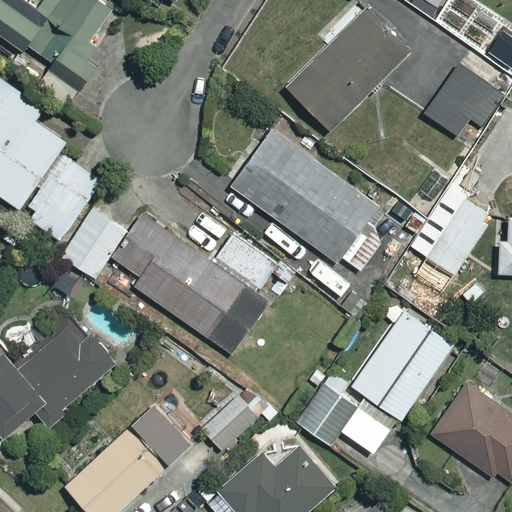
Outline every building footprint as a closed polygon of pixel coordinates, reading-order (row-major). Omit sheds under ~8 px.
[(0,0),(0,36),(85,95),(132,26),(93,0),(50,0),(40,14),(19,0),(0,0)] [(446,0),(423,0),(439,10),(446,0)] [(412,56),(369,12),(290,91),(333,135),(412,56)] [(507,97),(463,66),(426,117),(460,141),(474,122),(484,129),(507,97)] [(45,113),(0,81),(0,197),(22,213),(69,146),(38,124),(45,113)] [(235,191),(339,267),(343,262),(362,275),(383,246),(366,235),(381,215),(346,190),(349,186),(276,134),(235,191)] [(105,187),(72,162),(29,220),(62,244),(105,187)] [(447,183),(431,172),(409,205),(425,215),(447,183)] [(494,221),(466,202),(428,259),(446,271),(437,285),(447,292),(494,221)] [(130,232),(98,210),(63,260),(96,282),(130,232)] [(215,266),(147,220),(118,263),(144,282),(138,290),(236,358),(271,307),(255,297),(277,266),(235,237),(215,266)] [(511,242),(511,246),(504,246),(503,278),(511,278),(511,242)] [(457,352),(407,316),(355,390),(405,425),(457,352)] [(86,349),(70,332),(27,372),(12,356),(0,366),(0,432),(11,444),(40,418),(51,431),(122,365),(97,338),(86,349)] [(394,433),(327,388),(301,427),(333,448),(342,435),(377,458),(394,433)] [(501,477),(511,484),(511,419),(468,388),(434,438),(497,482),(501,477)] [(261,420),(242,399),(205,432),(224,453),(261,420)] [(211,457),(159,412),(139,435),(191,480),(211,457)] [(90,511),(124,511),(170,475),(135,432),(69,486),(90,511)] [(312,511),(336,490),(299,451),(277,471),(263,456),(221,495),(236,511),(312,511)]
